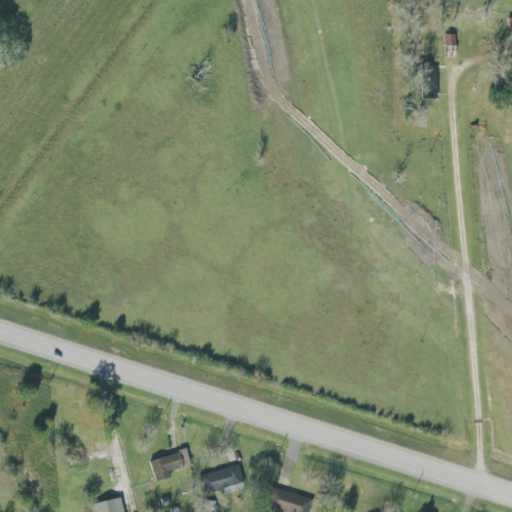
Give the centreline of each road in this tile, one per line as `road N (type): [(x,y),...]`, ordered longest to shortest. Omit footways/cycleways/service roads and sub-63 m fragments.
road 1 (secondary): [(0,333),(511,493)]
road 2 (residential): [(482,484),(454,81)]
road 3 (residential): [(0,223),(161,0)]
